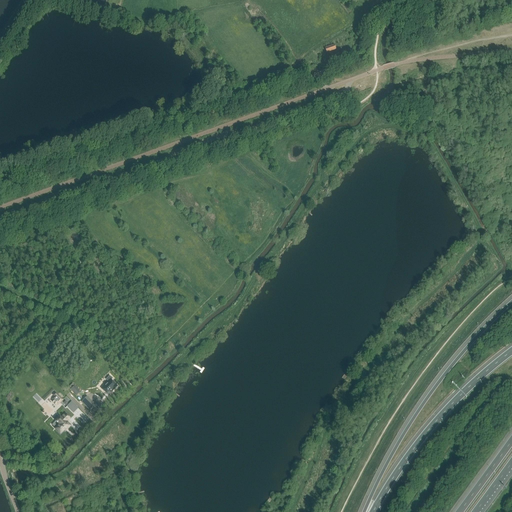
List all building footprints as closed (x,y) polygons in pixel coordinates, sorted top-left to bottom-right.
[(325,48),(327,52),(336,49),(334,44),(325,48)] [(109,382),(102,388),(107,393),(109,391),(110,392),(111,392),(112,391),(117,386),(111,380),(112,379),(110,376),(106,379),(109,382)] [(74,386),(72,389),(78,395),(80,392),(74,386)] [(52,399),(53,400),(57,404),(58,404),(63,400),(56,393),(53,395),(55,396),(52,399)] [(78,406),(88,418),(97,411),(86,399),(78,406)] [(60,425),(56,429),(61,434),(64,430),(65,431),(71,426),(67,422),(70,419),(65,414),(61,418),(60,417),(56,421),(57,422),(56,422),(57,424),(58,423),(60,425)]
